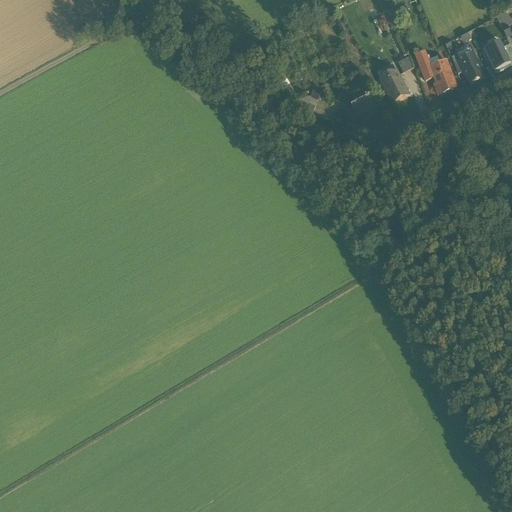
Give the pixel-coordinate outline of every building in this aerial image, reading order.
[(496,19),(502,30),(507,27),(510,26),(503,15),(496,19)] [(511,37),(507,27),(502,30),(507,40),(511,38),(511,37)] [(469,35),(461,38),(464,45),(471,41),(469,35)] [(484,52),(496,76),(504,72),(503,70),(511,67),(503,50),(500,44),(484,52)] [(511,50),(510,47),(503,50),(511,67),(511,66),(511,50)] [(457,57),(460,63),(473,57),(470,51),(457,57)] [(426,83),(434,80),(430,70),(431,69),(428,62),(425,54),(416,58),(426,83)] [(452,60),(458,77),(464,74),(464,73),(460,63),(457,57),(452,60)] [(484,79),(473,57),(460,63),(464,73),(464,74),(470,86),(484,79)] [(431,69),(440,66),(438,58),(428,62),(431,69)] [(398,65),(403,76),(414,71),(410,59),(398,65)] [(440,66),(431,69),(430,70),(434,80),(435,82),(440,96),(456,90),(457,89),(453,79),(447,63),(440,66)] [(377,76),(393,106),(409,97),(393,67),(377,76)] [(456,90),(458,93),(464,90),(458,77),(453,79),(457,89),(456,90)] [(349,102),(356,117),(366,112),(367,114),(375,110),(366,93),(349,102)] [(299,110),(314,115),(319,103),(310,100),(298,103),(299,110)]
